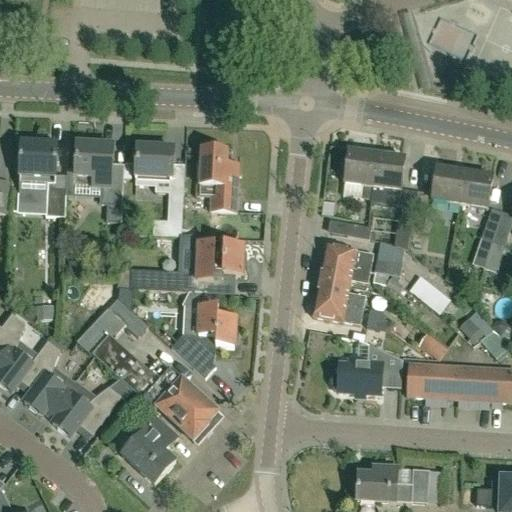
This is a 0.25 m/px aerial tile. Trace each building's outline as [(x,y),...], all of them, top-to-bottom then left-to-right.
[(434,92),(414,16),(404,20),(423,93),(434,92)] [(378,79),(376,87),(394,90),(395,82),(378,79)] [(46,198),(45,221),(65,222),(66,193),(53,192),(55,147),(20,145),(18,196),(46,198)] [(122,198),(109,198),(111,165),(112,151),(77,148),(75,181),(93,182),(93,191),(102,192),(101,209),(109,209),(108,226),(120,227),(122,198)] [(167,197),(170,197),(172,165),(173,153),(137,151),(135,185),(155,186),(155,196),(167,197)] [(196,201),(211,202),(210,215),(236,217),(238,172),(226,171),(227,156),(201,155),(200,189),(197,189),(196,201)] [(371,204),(372,192),(376,159),(348,156),(345,188),(361,190),(360,203),(371,204)] [(376,159),(372,192),(400,195),(404,162),(376,159)] [(109,198),(122,198),(124,166),(111,165),(109,198)] [(153,239),(180,240),(181,224),(183,166),(172,165),(170,197),(167,197),(166,223),(153,222),(153,239)] [(460,209),(464,176),(436,172),(431,205),(460,209)] [(464,176),(460,209),(487,213),(492,180),(464,176)] [(0,216),(8,217),(10,187),(0,187),(0,216)] [(412,227),(416,196),(404,195),(400,225),(412,227)] [(416,196),(412,227),(424,229),(428,198),(416,196)] [(494,247),(503,217),(491,213),(482,243),(494,247)] [(511,220),(503,217),(494,247),(504,250),(511,225),(511,220)] [(181,224),(180,240),(184,241),(196,241),(197,225),(181,224)] [(340,227),(338,239),(368,245),(371,233),(340,227)] [(197,285),(222,287),(223,279),(235,280),(243,280),(245,252),(209,250),(209,242),(196,241),(184,241),(184,245),(184,246),(184,247),(185,248),(185,249),(186,249),(188,250),(198,250),(197,278),(197,285)] [(325,248),(321,266),(369,275),(373,257),(325,248)] [(350,285),(367,288),(369,275),(321,266),(318,284),(349,290),(350,285)] [(372,287),(386,289),(388,281),(400,283),(403,272),(376,267),(372,287)] [(132,293),(190,296),(205,297),(234,299),(235,280),(223,279),(222,287),(197,285),(197,278),(133,276),(132,290),(132,293)] [(420,278),(409,292),(439,316),(451,301),(420,278)] [(347,297),(349,290),(318,284),(315,302),(363,311),(365,301),(347,297)] [(204,312),(205,297),(190,296),(183,311),(200,312),(197,342),(183,340),(172,353),(205,384),(216,373),(215,371),(216,352),(233,354),(236,322),(218,321),(219,313),(204,312)] [(359,329),(363,311),(315,302),(311,320),(359,329)] [(112,344),(124,330),(138,342),(148,331),(131,316),(118,304),(95,328),(94,327),(76,346),(93,361),(119,384),(131,395),(155,415),(156,414),(193,447),(217,419),(158,366),(149,376),(112,344)] [(370,313),(367,332),(386,336),(388,325),(383,324),(384,316),(370,313)] [(472,346),(492,331),(478,313),(458,327),(472,346)] [(0,387),(11,396),(20,385),(33,368),(15,355),(25,329),(11,319),(1,332),(0,334),(0,387)] [(498,363),(510,353),(492,332),(480,342),(498,363)] [(379,399),(379,392),(381,373),(401,374),(401,365),(380,355),(358,345),(357,365),(354,365),(354,366),(351,368),(338,368),(337,379),(334,379),(331,382),(331,392),(333,394),(336,395),(336,397),(379,399)] [(33,368),(20,385),(32,394),(24,405),(42,419),(45,416),(50,419),(68,395),(50,381),(60,356),(48,346),(33,368)] [(511,375),(408,369),(407,401),(511,406),(511,375)] [(131,395),(119,384),(87,409),(68,395),(50,419),(55,423),(52,427),(70,441),(79,429),(92,439),(121,401),(124,404),(131,395)] [(164,455),(177,442),(155,422),(121,460),(154,490),(176,466),(164,455)] [(357,478),(357,480),(354,480),(350,482),(350,491),(353,494),(356,494),(356,505),(395,508),(395,506),(410,507),(425,508),(426,491),(440,492),(441,476),(412,474),(412,475),(411,490),(396,489),(397,474),(372,472),(372,479),(357,478)] [(476,510),(500,511),(499,511),(511,511),(511,482),(501,482),(501,486),(491,486),(491,494),(477,493),(476,510)]
